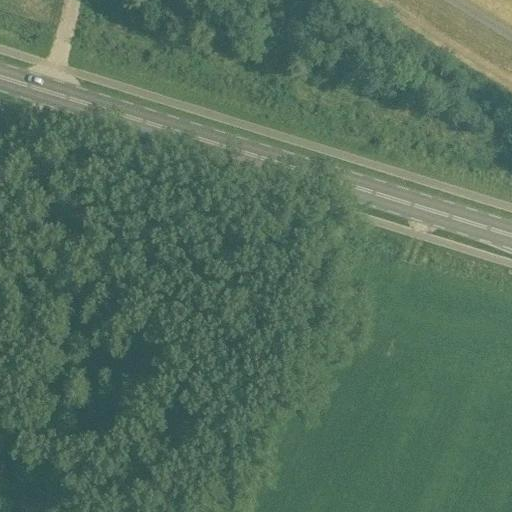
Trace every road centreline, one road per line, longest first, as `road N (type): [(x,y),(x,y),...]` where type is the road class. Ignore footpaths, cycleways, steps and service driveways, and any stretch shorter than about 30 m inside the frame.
road 1 (primary): [(0,73),(511,233)]
road 2 (unknown): [(0,220),(41,86)]
